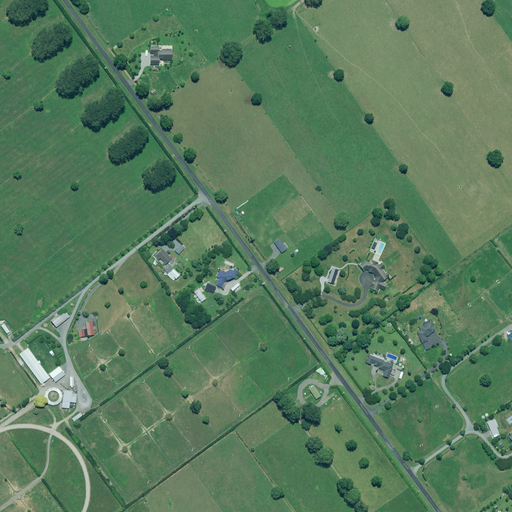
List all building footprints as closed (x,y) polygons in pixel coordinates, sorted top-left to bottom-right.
[(173,49),(160,49),(160,45),(150,45),(150,66),(161,66),(161,61),(173,61),(173,57),(173,49)] [(185,249),(181,245),(176,251),(179,254),(185,249)] [(165,266),(168,263),(172,258),(163,249),(155,256),(159,260),(161,258),(165,262),(163,264),(165,266)] [(383,282),(388,278),(390,276),(387,272),(385,273),(382,268),(385,266),(383,262),(379,264),(379,265),(379,263),(371,260),(370,261),(366,260),(360,265),(365,271),(367,270),(369,270),(368,271),(373,273),(373,272),(374,272),(376,276),(371,289),(379,292),(380,288),(385,290),(388,284),(383,282)] [(174,269),(169,263),(166,266),(164,268),(169,273),(170,273),(177,279),(181,275),(174,269)] [(226,281),(227,281),(227,280),(227,281),(234,278),(235,278),(239,271),(231,267),(229,271),(225,273),(219,270),(216,277),(219,278),(216,286),(223,288),(226,281)] [(202,287),(195,292),(197,294),(201,300),(202,302),(207,298),(204,294),(204,295),(202,293),(205,291),(202,287)] [(71,317),(66,311),(60,316),(59,315),(52,321),(57,327),(71,317)] [(95,335),(93,322),(86,323),(87,329),(79,330),(80,337),(95,335)] [(432,333),(434,332),(433,332),(436,331),(432,322),(420,327),(421,331),(418,332),(423,343),(426,350),(431,348),(428,341),(427,336),(433,334),(432,333)] [(26,363),(42,384),(50,378),(40,364),(42,363),(40,361),(39,362),(29,348),(20,355),(23,358),(18,361),(22,366),(26,363)] [(396,364),(391,362),(389,361),(388,363),(385,361),(376,357),(370,354),(367,363),(374,366),(374,365),(378,366),(379,365),(380,365),(379,368),(385,371),(383,376),(390,379),(394,369),(396,364)] [(66,375),(60,367),(50,374),(56,382),(66,375)] [(312,379),(305,384),(313,394),(319,389),(312,379)] [(47,390),(47,392),(46,393),(46,394),(45,395),(45,396),(45,398),(46,399),(46,401),(47,402),(48,403),(50,404),(51,405),(53,405),(54,405),(56,405),(57,405),(58,404),(60,403),(61,402),(62,401),(62,399),(63,398),(63,396),(63,395),(63,393),(62,392),(61,391),(60,390),(59,389),(57,388),(56,388),(54,387),(53,388),(51,388),(50,389),(49,389),(47,390)] [(73,392),(65,391),(63,408),(70,408),(71,402),(76,403),(77,394),(73,393),(73,392)] [(83,416),(81,413),(73,419),(75,422),(83,416)]
